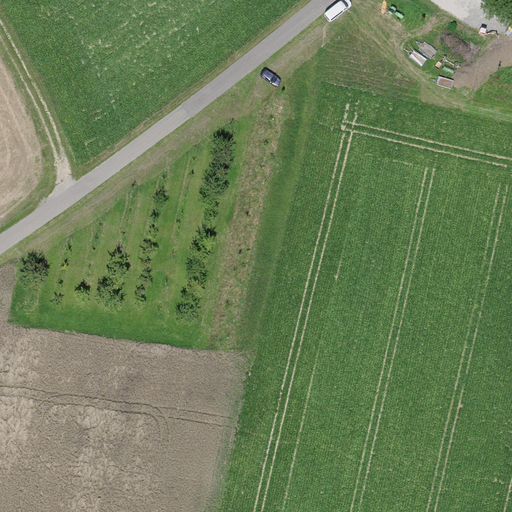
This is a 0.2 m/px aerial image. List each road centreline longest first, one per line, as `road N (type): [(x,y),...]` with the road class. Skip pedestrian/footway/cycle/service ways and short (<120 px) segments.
road 1 (unclassified): [(324,0),(0,248)]
road 2 (track): [(56,209),(50,129),(0,37)]
